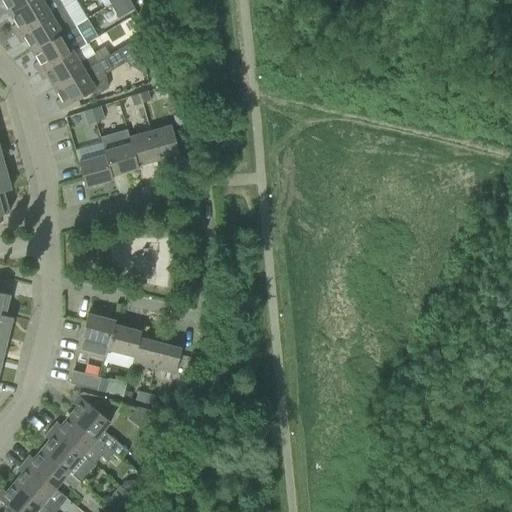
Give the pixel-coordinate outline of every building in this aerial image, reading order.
[(0,0),(0,6),(3,5),(9,15),(34,0),(0,0)] [(11,28),(16,36),(64,8),(59,0),(34,0),(9,15),(15,25),(11,28)] [(117,0),(110,4),(118,18),(133,9),(127,0),(117,0)] [(25,42),(31,52),(75,27),(64,8),(16,36),(20,44),(25,42)] [(130,21),(117,29),(123,39),(136,31),(130,21)] [(86,46),(86,45),(75,27),(31,52),(37,62),(33,65),(38,74),(73,53),(73,54),(86,46)] [(140,38),(119,51),(129,67),(143,58),(140,38)] [(53,89),(105,59),(114,53),(114,52),(109,55),(105,48),(79,63),(73,54),(73,53),(38,74),(43,82),(47,79),(53,89)] [(55,102),(60,111),(94,91),(97,95),(107,89),(105,77),(103,73),(111,68),(105,59),(53,89),(59,100),(55,102)] [(139,95),(142,104),(150,101),(147,92),(139,95)] [(133,107),(142,104),(139,95),(130,97),(133,107)] [(103,120),(99,107),(91,110),(95,123),(103,120)] [(91,110),(83,113),(87,125),(95,123),(91,110)] [(171,126),(150,132),(157,157),(163,156),(164,159),(179,155),(171,126)] [(127,131),(101,139),(104,151),(105,155),(111,176),(138,169),(137,167),(129,138),(127,131)] [(150,132),(129,138),(137,167),(152,163),(151,159),(157,157),(150,132)] [(78,163),(82,177),(85,188),(112,180),(105,155),(78,163)] [(5,170),(0,171),(0,192),(3,191),(3,192),(11,190),(5,170)] [(0,215),(9,213),(3,192),(3,191),(0,192),(0,215)] [(4,280),(0,278),(0,316),(4,318),(4,316),(10,295),(0,293),(4,280)] [(115,321),(87,314),(78,351),(105,359),(107,350),(114,325),(115,321)] [(0,316),(0,337),(7,339),(12,318),(4,316),(4,318),(0,316)] [(140,332),(114,325),(107,350),(134,357),(140,334),(140,332)] [(155,338),(140,334),(134,357),(132,363),(153,369),(160,344),(154,342),(155,338)] [(160,344),(153,369),(175,374),(182,345),(167,341),(166,345),(160,344)] [(70,384),(96,391),(99,378),(73,372),(70,384)] [(99,378),(96,391),(104,393),(108,380),(99,378)] [(136,401),(144,403),(146,394),(138,392),(136,401)] [(107,449),(112,453),(120,460),(127,452),(103,432),(110,423),(102,416),(109,407),(111,401),(97,398),(81,393),(78,396),(72,404),(76,408),(68,417),(107,449)] [(146,394),(144,403),(152,406),(155,396),(146,394)] [(51,430),(93,466),(94,466),(82,456),(90,447),(106,460),(112,453),(107,449),(68,417),(61,426),(57,423),(51,430)] [(41,450),(80,483),(93,466),(51,430),(44,438),(48,441),(41,450)] [(29,456),(23,464),(55,490),(62,480),(74,490),(80,483),(41,450),(34,459),(29,456)] [(48,498),(55,490),(23,464),(17,471),(21,474),(14,484),(47,511),(54,511),(58,507),(48,498)] [(124,482),(120,487),(130,494),(136,485),(130,481),(124,482)] [(47,511),(14,484),(6,494),(2,490),(0,491),(0,501),(11,510),(12,511),(47,511)] [(105,502),(116,511),(130,496),(120,487),(119,487),(105,502)]
